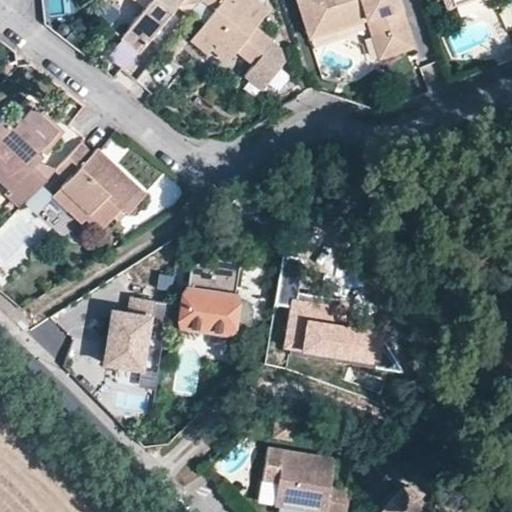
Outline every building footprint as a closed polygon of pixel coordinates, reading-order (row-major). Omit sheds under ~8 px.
[(69,21),(72,0),(43,0),(41,16),(69,21)] [(121,36),(139,51),(178,0),(149,0),(146,5),(121,36)] [(254,25),(267,7),(258,0),(203,0),(212,7),(189,38),(207,52),(213,45),(229,56),(233,50),(237,44),(255,58),(251,63),(243,73),(261,87),(283,58),(279,46),(254,25)] [(297,0),(308,37),(366,20),(377,58),(412,46),(397,0),(297,0)] [(452,10),(448,0),(440,0),(445,12),(452,10)] [(477,0),(448,0),(452,10),(477,0)] [(255,58),(237,44),(233,50),(251,63),(255,58)] [(0,118),(0,167),(15,181),(7,189),(3,192),(17,206),(45,177),(33,166),(42,156),(40,154),(53,141),(47,134),(56,126),(29,100),(7,123),(0,118)] [(62,132),(56,126),(47,134),(53,141),(62,132)] [(79,142),(53,170),(65,180),(60,186),(89,212),(84,218),(98,230),(111,216),(120,207),(124,211),(125,213),(143,194),(96,149),(91,153),(79,142)] [(0,183),(7,189),(15,181),(0,167),(0,183)] [(89,212),(60,186),(51,196),(80,223),(84,218),(89,212)] [(120,207),(111,216),(116,221),(124,211),(120,207)] [(220,274),(192,271),(190,285),(217,289),(220,274)] [(217,289),(190,285),(185,284),(180,290),(176,322),(180,329),(228,335),(236,330),(239,299),(234,292),(217,289)] [(161,332),(165,303),(128,297),(125,313),(108,310),(100,363),(138,369),(144,329),(161,332)] [(243,299),(239,299),(236,330),(241,331),(250,324),(251,307),(243,299)] [(364,326),(361,334),(376,340),(377,331),(364,326)] [(277,413),(273,435),(293,439),(297,417),(277,413)] [(354,422),(335,414),(332,423),(351,430),(354,422)] [(364,442),(367,427),(354,422),(351,430),(349,436),(364,442)] [(340,459),(274,444),(267,475),(282,479),(277,501),(324,511),(348,511),(353,491),(334,486),(340,459)] [(434,511),(405,483),(377,511),(434,511)]
